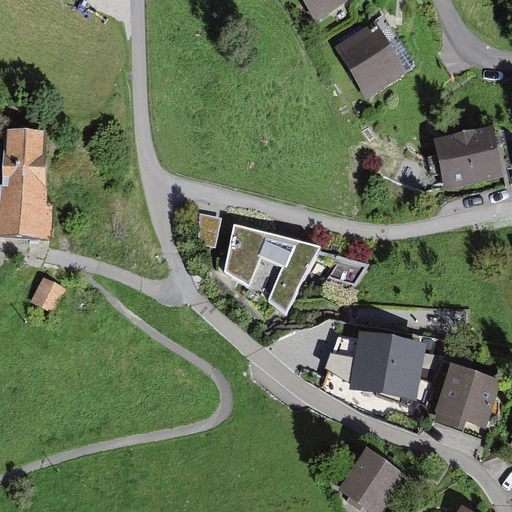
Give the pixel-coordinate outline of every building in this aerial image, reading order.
[(359,5),(355,0),(312,0),(326,23),(359,5)] [(412,78),(388,31),(349,51),(372,98),(412,78)] [(56,134),(13,133),(11,187),(0,186),(0,235),(53,237),(56,134)] [(502,136),(444,147),(452,191),(511,181),(502,136)] [(225,217),(206,213),(199,242),(218,247),(225,217)] [(330,258),(243,233),(232,273),(291,311),(330,258)] [(69,287),(48,279),(38,302),(58,311),(69,287)] [(423,365),(378,349),(362,393),(408,409),(423,365)] [(510,391),(465,374),(448,420),(493,437),(510,391)] [(383,511),(406,477),(372,454),(347,491),(378,511),(383,511)]
